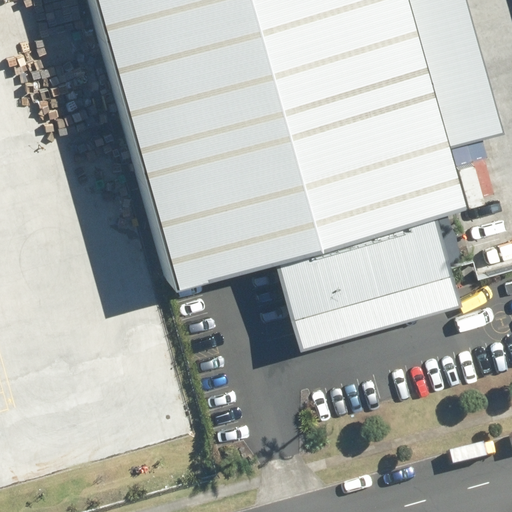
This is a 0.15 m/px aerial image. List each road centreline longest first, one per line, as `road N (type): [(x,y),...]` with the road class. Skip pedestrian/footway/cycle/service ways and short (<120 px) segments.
road 1 (unknown): [(0,100),(82,401)]
road 2 (unclassified): [(373,511),(511,473)]
